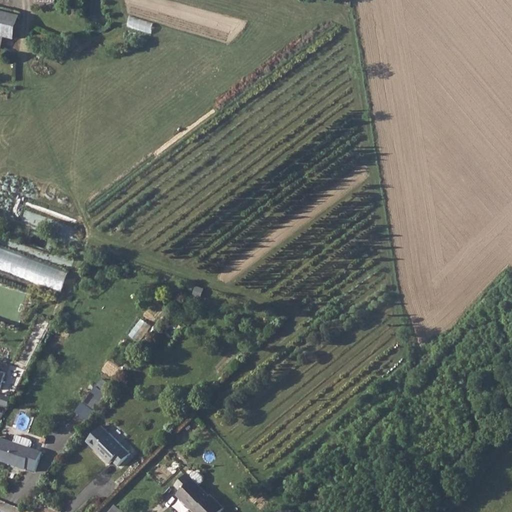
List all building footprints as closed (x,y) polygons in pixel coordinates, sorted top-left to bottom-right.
[(0,36),(20,39),(21,16),(0,13),(0,36)] [(136,17),(133,26),(150,33),(153,24),(136,17)] [(0,245),(0,267),(56,290),(61,277),(65,279),(68,272),(0,245)] [(141,317),(127,333),(137,342),(151,325),(141,317)] [(112,358),(105,369),(114,375),(121,364),(112,358)] [(86,420),(107,395),(96,386),(75,411),(86,420)] [(0,402),(10,406),(14,398),(0,394),(0,402)] [(119,466),(132,455),(113,434),(106,427),(89,441),(110,465),(114,461),(119,466)] [(2,437),(0,441),(0,459),(28,468),(29,467),(39,469),(44,450),(2,437)] [(197,506),(205,511),(221,511),(230,502),(214,489),(211,491),(201,482),(204,478),(195,469),(190,473),(188,471),(177,484),(184,491),(181,495),(195,508),(197,506)]
